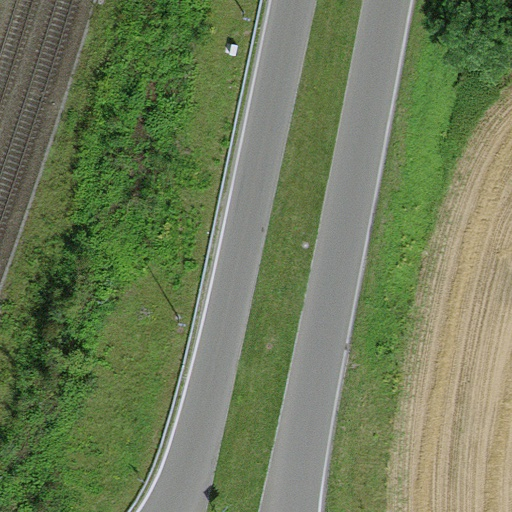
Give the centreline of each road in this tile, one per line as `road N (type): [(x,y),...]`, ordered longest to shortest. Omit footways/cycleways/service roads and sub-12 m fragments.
road 1 (secondary): [(295,0),(177,511)]
road 2 (secondary): [(293,511),(389,0)]
